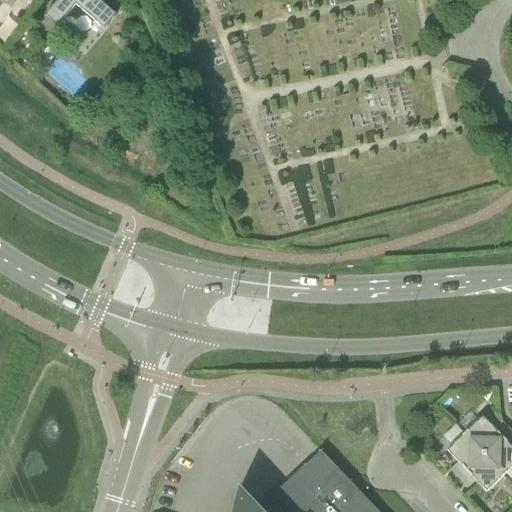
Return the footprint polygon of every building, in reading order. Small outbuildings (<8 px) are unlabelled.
[(115,16),(96,0),(59,0),(45,17),(57,28),(75,7),(103,30),(115,16)] [(22,58),(38,71),(54,52),(38,39),(22,58)] [(484,456),(510,431),(505,426),(497,433),(482,417),(464,435),(484,456)] [(511,433),(510,431),(484,456),(504,476),(511,468),(511,448),(507,444),(511,438),(511,433)] [(484,456),(464,435),(446,452),(461,467),(453,475),(458,480),(484,456)] [(255,511),(376,511),(320,452),(318,453),(334,470),(321,483),(305,466),(259,509),(255,511)] [(484,456),(458,480),(463,485),(471,478),(486,493),(504,476),(484,456)] [(262,511),(259,509),(239,487),(235,498),(232,511),(262,511)]
